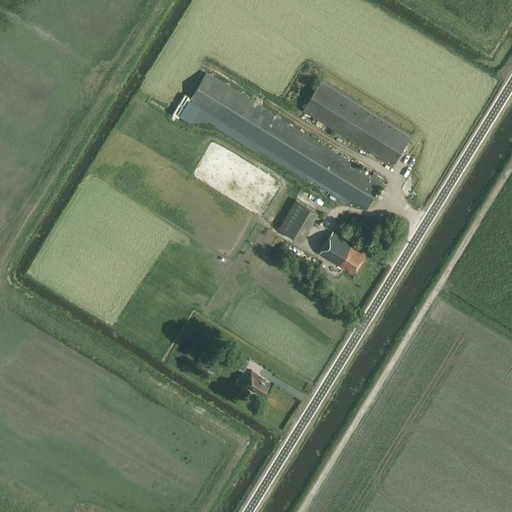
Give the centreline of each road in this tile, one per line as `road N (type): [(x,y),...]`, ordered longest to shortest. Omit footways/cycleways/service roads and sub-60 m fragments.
road 1 (tertiary): [(249,511),(511,85)]
road 2 (track): [(387,196),(398,174),(206,62),(168,125),(148,109),(143,88),(199,0)]
road 3 (track): [(511,164),(300,511)]
